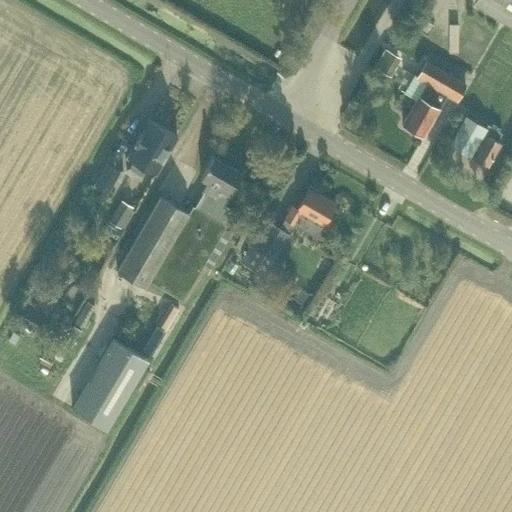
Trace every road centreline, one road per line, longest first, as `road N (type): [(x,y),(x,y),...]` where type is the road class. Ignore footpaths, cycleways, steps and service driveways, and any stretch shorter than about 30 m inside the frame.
road 1 (unclassified): [(511,248),(291,119)]
road 2 (unclassified): [(291,119),(84,0)]
road 3 (unclassified): [(291,119),(362,0)]
